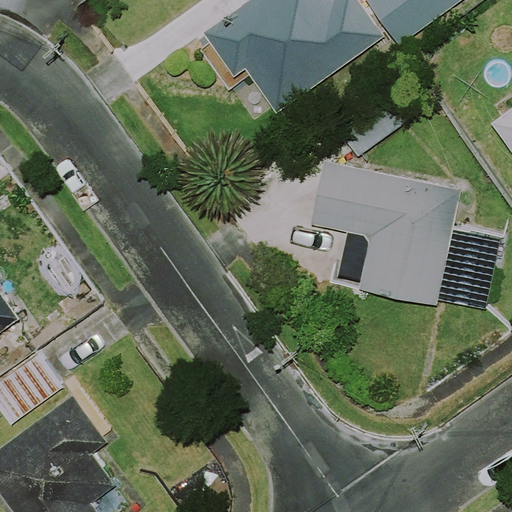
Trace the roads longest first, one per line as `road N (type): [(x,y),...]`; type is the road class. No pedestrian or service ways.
road 1 (residential): [(349,511),(48,94),(0,61)]
road 2 (residential): [(399,511),(511,430)]
